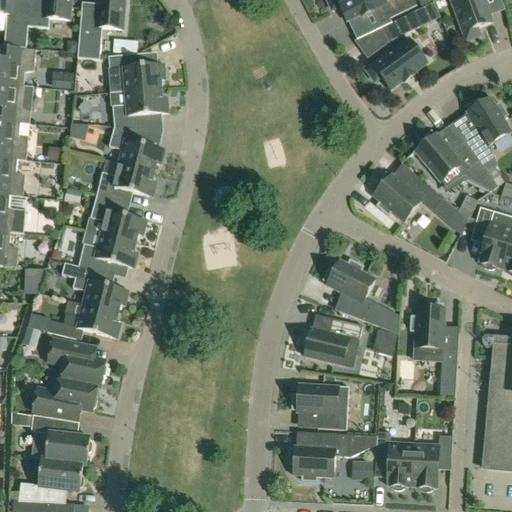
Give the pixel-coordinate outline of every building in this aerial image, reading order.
[(0,0),(0,16),(7,17),(5,49),(25,51),(27,29),(30,0),(25,0),(0,0)] [(30,0),(27,29),(48,30),(49,21),(71,22),(72,0),(43,0),(44,2),(30,0)] [(100,62),(101,51),(103,30),(123,32),(126,0),(97,0),(96,11),(82,10),(78,60),(100,62)] [(336,10),(340,9),(347,24),(360,17),(361,18),(375,11),(382,24),(417,7),(413,0),(328,0),(328,1),(329,6),(332,9),(336,10)] [(449,0),(463,35),(465,39),(469,41),(473,41),(477,38),(479,34),(478,30),(493,24),(488,10),(489,10),(485,0),(449,0)] [(422,28),(415,13),(384,29),(391,43),(422,28)] [(372,66),(369,70),(368,74),(370,78),(373,81),(378,81),(382,79),(391,92),(403,84),(404,85),(417,75),(416,74),(428,66),(409,40),(372,66)] [(0,86),(23,88),(25,75),(34,73),(36,52),(0,48),(0,86)] [(138,56),(109,59),(111,82),(125,81),(126,94),(162,91),(161,82),(166,82),(164,66),(139,68),(138,56)] [(59,75),(62,89),(77,85),(74,71),(59,75)] [(22,102),(23,88),(0,86),(0,122),(3,123),(20,125),(29,126),(31,105),(22,102)] [(44,87),(35,98),(48,108),(57,97),(44,87)] [(162,91),(126,94),(127,108),(113,109),(114,128),(114,129),(144,132),(143,118),(168,116),(167,100),(162,100),(162,91)] [(499,189),(487,173),(496,167),(493,163),(495,161),(488,149),(511,134),(511,133),(504,120),(508,117),(500,105),(496,107),(491,99),(482,105),(479,101),(467,109),(469,113),(467,114),(478,133),(464,143),(498,189),(499,189)] [(63,106),(62,130),(75,130),(76,106),(63,106)] [(0,159),(17,161),(17,162),(26,163),(29,126),(20,125),(3,123),(0,122),(0,159)] [(114,129),(109,149),(123,153),(120,166),(154,174),(157,166),(161,167),(165,151),(141,145),(144,132),(114,129)] [(491,195),(498,189),(464,143),(451,153),(437,136),(435,137),(432,134),(421,143),(424,147),(415,154),(441,185),(458,171),(467,182),(491,195)] [(14,198),(23,199),(25,179),(16,175),(17,162),(26,163),(17,162),(17,161),(0,159),(0,196),(14,198)] [(103,175),(97,197),(125,205),(128,193),(153,200),(157,184),(152,183),(154,174),(120,166),(117,178),(103,175)] [(409,191),(392,177),(390,179),(387,176),(377,187),(381,190),(374,199),(381,205),(378,208),(388,218),(392,214),(404,225),(423,203),(434,212),(443,201),(418,180),(409,191)] [(0,233),(11,234),(11,235),(12,235),(24,236),(26,213),(14,212),(8,210),(9,199),(23,200),(23,199),(14,198),(0,196),(0,233)] [(105,223),(102,236),(136,246),(138,237),(143,238),(147,223),(122,216),(125,205),(97,197),(91,220),(105,223)] [(487,238),(484,246),(479,264),(481,264),(480,265),(483,266),(483,267),(485,270),(488,271),(492,272),(495,271),(496,269),(498,270),(503,271),(511,240),(511,219),(481,210),(473,234),(487,238)] [(0,269),(16,270),(18,251),(10,248),(11,236),(12,236),(12,235),(11,235),(11,234),(0,233),(0,269)] [(136,246),(102,236),(98,249),(85,246),(79,268),(65,265),(107,276),(110,265),(135,271),(139,255),(134,254),(136,246)] [(511,240),(503,271),(507,273),(510,274),(510,275),(511,278),(511,277),(511,240)] [(394,336),(400,318),(366,300),(376,281),(361,273),(364,269),(351,262),(349,266),(340,262),(335,272),(331,270),(324,283),(328,285),(327,288),(346,298),(340,314),(394,336)] [(107,276),(65,265),(62,277),(76,280),(73,290),(87,294),(84,307),(118,316),(121,307),(125,308),(129,293),(91,283),(93,273),(107,276)] [(24,271),(24,279),(43,279),(46,271),(24,271)] [(411,333),(416,333),(414,363),(443,365),(442,366),(457,367),(459,334),(445,333),(446,311),(443,311),(443,306),(429,306),(429,310),(417,310),(417,319),(412,319),(411,333)] [(118,316),(84,307),(81,320),(67,316),(64,326),(50,322),(47,334),(76,342),(78,331),(117,341),(121,325),(116,324),(118,316)] [(307,348),(305,359),(344,368),(351,340),(360,343),(364,328),(336,321),(333,336),(311,331),(311,333),(306,332),(303,346),(307,348)] [(511,341),(496,340),(484,471),(511,473),(511,341)] [(97,350),(54,341),(49,365),(66,368),(63,381),(61,381),(100,389),(105,364),(95,362),(97,350)] [(79,424),(82,412),(92,414),(97,389),(100,390),(100,389),(61,381),(58,394),(39,390),(34,414),(79,424)] [(339,389),(299,386),(298,398),(293,398),(293,412),(297,412),(297,415),(319,417),(318,431),(347,433),(347,418),(338,417),(339,389)] [(49,437),(46,461),(42,461),(42,462),(87,467),(90,440),(61,437),(63,423),(33,417),(31,434),(49,437)] [(408,489),(412,489),(415,446),(390,445),(391,435),(378,434),(377,439),(376,460),(389,460),(388,488),(389,488),(392,488),(392,490),(395,492),(398,493),(402,492),(405,490),(405,489),(408,489)] [(375,459),(376,460),(377,439),(318,435),(317,450),(295,449),(295,452),(290,451),(290,466),(294,466),(294,477),(303,478),(303,483),(317,484),(317,479),(334,480),(335,459),(351,460),(376,449),(375,459)] [(453,464),(454,439),(440,438),(439,448),(415,446),(412,489),(417,489),(417,490),(420,490),(420,491),(423,493),(426,494),(430,494),(433,492),(433,491),(436,491),(436,490),(437,490),(439,463),(453,464)] [(19,504),(49,505),(51,490),(80,494),(83,467),(87,468),(87,467),(42,462),(39,487),(21,485),(19,504)] [(373,464),(361,464),(361,483),(373,483),(373,464)]
